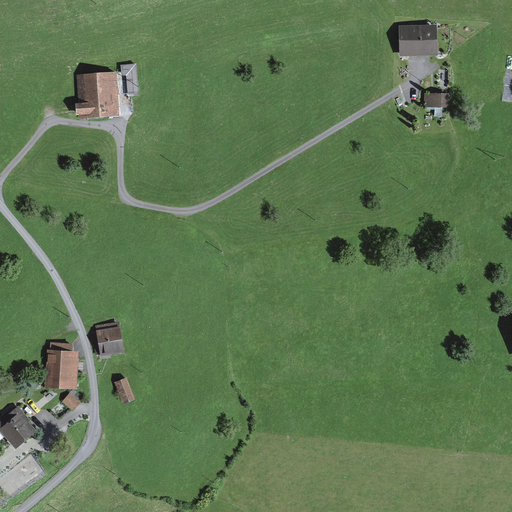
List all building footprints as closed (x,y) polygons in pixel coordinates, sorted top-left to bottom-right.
[(434,26),(401,27),(401,53),(435,52),(434,26)] [(112,74),(80,77),(83,116),(115,113),(112,74)] [(446,94),(426,95),(426,105),(446,105),(446,94)] [(117,324),(98,328),(102,352),(121,349),(117,324)] [(75,352),(49,351),(47,384),(74,385),(75,352)] [(126,378),(116,382),(123,401),(133,397),(126,378)] [(79,402),(70,394),(64,400),(73,408),(79,402)] [(18,408),(0,422),(0,426),(16,444),(33,429),(26,421),(28,420),(18,408)]
